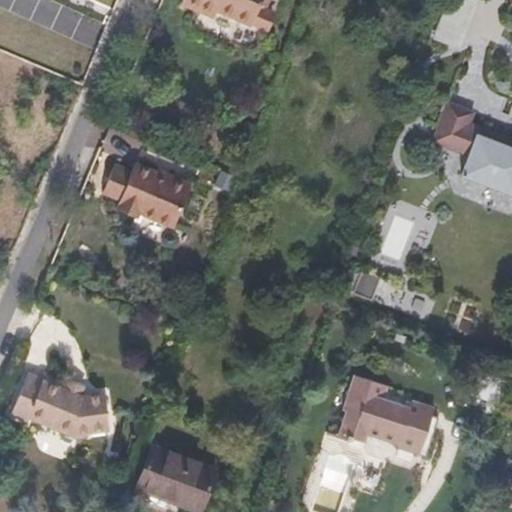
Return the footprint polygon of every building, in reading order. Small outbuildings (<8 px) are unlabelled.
[(180,0),(178,6),(212,20),(216,12),(248,25),(249,24),(263,29),(269,13),(258,8),(260,0),(180,0)] [(274,0),(260,0),(258,8),(269,13),(274,0)] [(473,111),(447,101),(432,141),(469,154),(461,174),(511,192),(511,146),(490,138),(492,131),(469,122),(473,111)] [(131,170),(114,163),(101,196),(117,202),(114,212),(136,221),(139,213),(174,227),(192,182),(167,172),(166,175),(134,161),(131,170)] [(379,382),(346,370),(323,435),(336,440),(337,438),(351,443),(355,434),(388,446),(387,449),(412,458),(430,408),(404,399),(402,405),(375,395),(379,382)] [(40,389),(24,383),(7,424),(23,430),(23,428),(71,447),(84,445),(83,443),(106,439),(100,404),(80,407),(60,399),(39,391),(40,389)] [(84,396),(64,389),(60,399),(80,407),(84,396)] [(215,470),(153,445),(138,486),(199,511),(215,470)]
